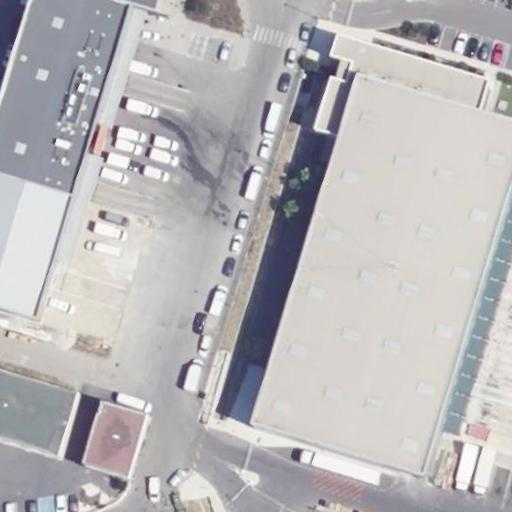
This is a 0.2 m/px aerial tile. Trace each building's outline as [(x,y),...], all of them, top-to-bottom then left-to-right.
[(147,16),(168,22),(169,19),(154,13),(158,0),(31,0),(0,99),(0,179),(72,202),(86,158),(96,129),(134,11),(147,16)] [(139,43),(147,16),(134,11),(96,129),(111,134),(139,43)] [(256,429),(428,480),(511,205),(511,115),(492,110),(502,74),(351,32),(344,52),(364,59),(358,79),(342,74),(326,126),(344,131),(256,429)] [(104,165),(86,158),(72,202),(90,207),(92,202),(104,165)] [(0,368),(0,441),(62,460),(80,392),(0,368)] [(129,478),(148,415),(99,401),(80,464),(129,478)]
